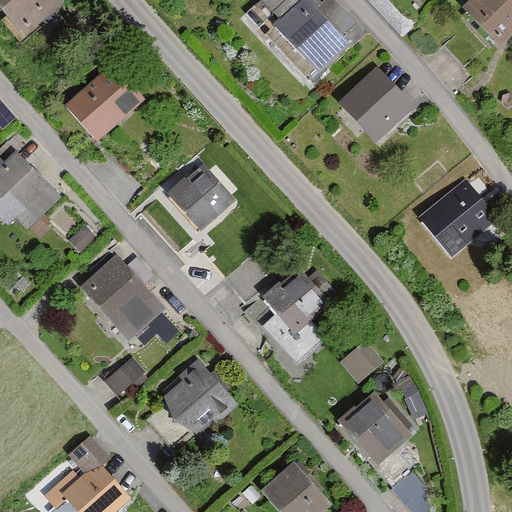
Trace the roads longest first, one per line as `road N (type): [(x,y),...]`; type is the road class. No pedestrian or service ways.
road 1 (tertiary): [(128,0),(412,323),(457,414),(478,511)]
road 2 (residential): [(376,511),(0,83)]
road 3 (residential): [(0,307),(181,511)]
road 4 (residential): [(355,0),(511,188)]
